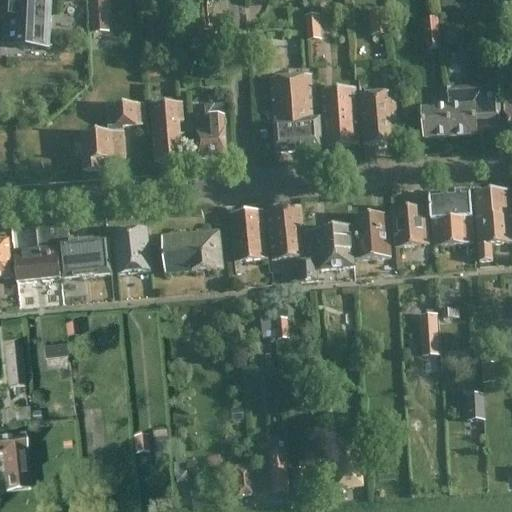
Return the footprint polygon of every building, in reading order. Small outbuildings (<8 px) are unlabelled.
[(7,0),(7,23),(10,23),(9,48),(29,49),(45,50),(45,41),(47,0),(7,0)] [(106,0),(88,0),(90,36),(108,35),(106,0)] [(385,37),(383,12),(367,14),(370,39),(385,37)] [(305,20),(307,44),(320,43),(318,19),(305,20)] [(441,50),(437,19),(421,21),(425,52),(441,50)] [(457,48),(455,29),(441,30),(442,49),(457,48)] [(209,80),(223,79),(221,32),(207,33),(209,80)] [(197,41),(186,42),(187,50),(198,50),(197,41)] [(159,67),(144,67),(145,80),(160,79),(159,67)] [(275,156),(321,152),(318,121),(313,121),(309,77),(270,81),(273,124),(272,124),(275,156)] [(476,137),(475,119),(486,118),(487,121),(499,120),(497,87),(446,91),(450,139),(476,137)] [(324,150),(359,147),(354,90),(320,92),(324,150)] [(450,139),(446,91),(438,91),(440,110),(421,111),(424,141),(450,139)] [(361,123),(396,121),(394,94),(359,96),(361,123)] [(144,127),(143,113),(143,105),(106,108),(107,134),(80,136),(82,174),(101,173),(101,163),(124,162),(122,129),(144,127)] [(148,108),(151,138),(153,164),(181,162),(180,150),(188,149),(187,135),(179,136),(178,123),(182,123),(180,106),(176,106),(176,105),(148,108)] [(511,106),(502,107),(505,137),(511,136),(511,106)] [(226,158),(223,113),(223,107),(205,108),(206,134),(196,135),(197,160),(226,158)] [(396,121),(361,123),(363,147),(400,145),(398,121),(396,121)] [(475,215),(511,212),(510,191),(473,194),(475,215)] [(430,223),(431,223),(471,220),(469,195),(428,198),(430,223)] [(305,260),(300,209),(264,212),(269,263),(305,260)] [(428,248),(425,210),(391,212),(394,251),(428,248)] [(510,212),(475,215),(479,266),(492,264),(490,248),(511,245),(511,216),(510,212)] [(267,262),(262,213),(228,216),(233,265),(267,262)] [(390,261),(387,217),(353,220),(356,264),(390,261)] [(471,220),(431,223),(432,249),(473,246),(471,220)] [(53,227),(60,283),(111,277),(107,242),(69,246),(67,226),(53,227)] [(14,256),(12,256),(16,287),(60,283),(53,227),(39,228),(41,253),(14,256)] [(354,270),(350,230),(303,234),(306,262),(297,262),(299,285),(316,283),(316,274),(354,270)] [(151,274),(146,231),(112,235),(116,277),(151,274)] [(161,239),(164,277),(222,272),(218,234),(161,239)] [(7,244),(0,244),(0,283),(12,283),(7,244)] [(439,295),(439,313),(441,313),(449,313),(449,295),(449,288),(439,288),(439,295)] [(449,313),(441,313),(441,322),(455,321),(454,312),(449,313)] [(273,317),(259,319),(261,334),(275,332),(273,317)] [(435,318),(420,320),(423,359),(437,358),(435,318)] [(288,341),(286,323),(275,324),(277,342),(288,341)] [(65,326),(66,338),(77,337),(76,325),(65,326)] [(65,347),(45,349),(46,362),(67,359),(65,347)] [(20,348),(4,349),(8,389),(24,388),(20,348)] [(359,350),(350,350),(351,366),(359,365),(359,350)] [(497,366),(481,367),(482,386),(498,385),(497,385),(496,367),(497,367),(497,366)] [(468,424),(484,423),(483,398),(474,399),(474,395),(466,396),(468,424)] [(30,424),(29,410),(0,412),(0,413),(1,427),(30,424)] [(40,414),(32,414),(33,424),(41,423),(40,414)] [(30,491),(24,437),(0,439),(0,455),(2,455),(6,493),(30,491)] [(149,456),(148,438),(132,439),(134,457),(149,456)] [(377,471),(393,470),(391,446),(375,447),(377,471)] [(336,451),(338,474),(333,475),(335,491),(359,489),(356,449),(336,451)] [(284,455),(269,456),(273,496),(287,495),(284,455)] [(252,483),(251,467),(234,469),(235,483),(237,500),(253,499),(252,483)] [(308,488),(307,471),(291,472),(293,489),(308,488)] [(186,475),(175,476),(175,487),(187,486),(186,475)]
